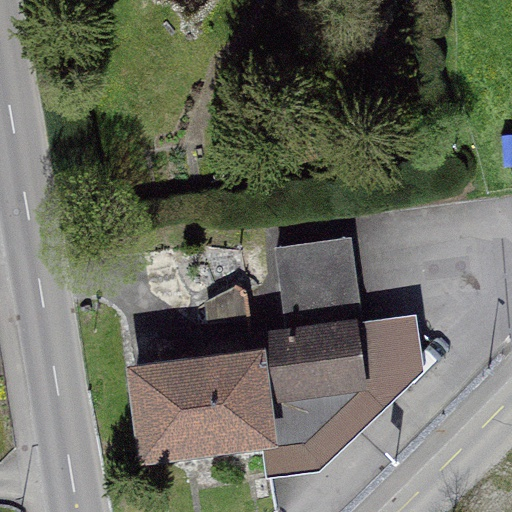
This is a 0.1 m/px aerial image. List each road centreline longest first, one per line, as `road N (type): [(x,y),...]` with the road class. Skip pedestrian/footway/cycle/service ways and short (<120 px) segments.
road 1 (residential): [(78,511),(23,207)]
road 2 (residential): [(23,207),(0,64)]
